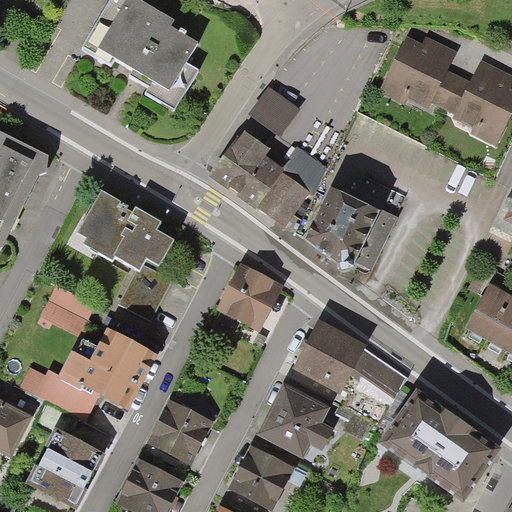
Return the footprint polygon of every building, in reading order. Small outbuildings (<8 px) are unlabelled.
[(114,0),(80,53),(173,114),(198,76),(184,66),(195,48),(121,0),(114,0)] [(444,105),(458,76),(449,71),(459,51),(426,36),(422,44),(408,37),(381,91),(427,113),(434,100),(444,105)] [(458,76),(444,105),(457,111),(452,121),(500,144),(511,119),(511,74),(481,59),(470,81),(458,76)] [(281,140),(301,110),(268,88),(248,118),(281,140)] [(216,177),(292,224),(329,166),(296,146),(290,156),(246,128),(216,177)] [(37,179),(47,175),(49,158),(0,134),(0,253),(1,254),(37,179)] [(310,242),(371,272),(410,194),(349,164),(310,242)] [(121,306),(153,322),(174,282),(146,268),(147,265),(159,272),(174,243),(156,234),(161,224),(135,210),(132,215),(127,212),(129,209),(101,194),(80,235),(90,240),(87,247),(110,260),(112,256),(140,270),(121,306)] [(221,313),(259,332),(281,288),(243,270),(221,313)] [(42,319),(83,338),(96,310),(79,302),(81,298),(57,287),(42,319)] [(511,356),(511,298),(497,290),(491,287),(466,331),(511,356)] [(352,383),(391,403),(405,382),(366,349),(316,325),(295,376),(341,399),(352,383)] [(99,400),(124,413),(152,355),(111,335),(96,365),(76,355),(62,382),(99,400)] [(20,389),(36,397),(47,376),(31,368),(20,389)] [(86,424),(99,400),(62,382),(48,375),(47,376),(36,397),(86,424)] [(260,440),(305,462),(328,414),(283,392),(260,440)] [(464,507),(501,454),(417,395),(379,449),(464,507)] [(0,456),(1,455),(14,462),(34,422),(0,405),(0,456)] [(148,449),(191,469),(211,426),(168,406),(148,449)] [(28,491),(71,511),(97,458),(55,437),(28,491)] [(232,495),(268,511),(273,511),(293,471),(252,452),(232,495)] [(169,511),(182,487),(137,464),(112,511),(169,511)]
